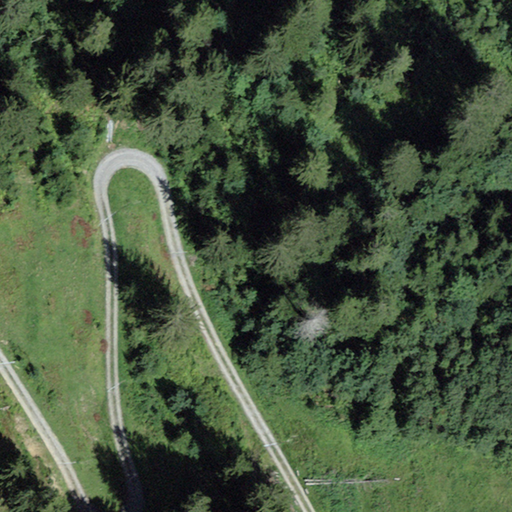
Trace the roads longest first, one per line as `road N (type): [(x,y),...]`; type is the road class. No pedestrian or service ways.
road 1 (unclassified): [(131,511),(116,418),(102,174),(117,158),(133,157),(156,170),(202,317),(308,511)]
road 2 (unclassified): [(0,354),(89,511)]
